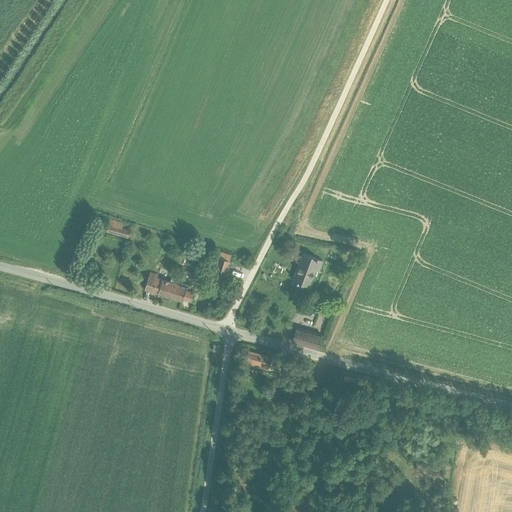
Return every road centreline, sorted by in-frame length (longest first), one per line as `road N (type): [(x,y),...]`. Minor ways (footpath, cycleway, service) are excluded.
road 1 (unclassified): [(222,329),(305,178),(387,0)]
road 2 (unclassified): [(511,407),(231,331)]
road 3 (unclassified): [(222,329),(0,265)]
road 4 (unclassified): [(203,511),(231,331)]
road 5 (track): [(399,377),(391,410),(401,429),(469,446)]
road 6 (track): [(48,279),(67,258),(87,209),(121,189)]
